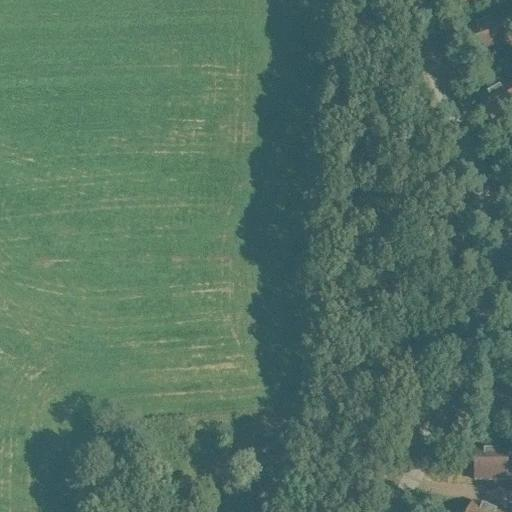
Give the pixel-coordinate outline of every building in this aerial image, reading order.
[(511,42),(502,16),(464,30),(476,61),(511,47),(511,42)] [(511,89),(508,83),(478,100),(493,128),(511,116),(511,89)] [(511,339),(500,360),(511,366),(511,339)] [(511,394),(492,388),(482,415),(511,425),(511,394)] [(508,451),(474,451),(474,482),(508,482),(508,451)] [(467,511),(499,511),(472,501),(467,511)]
